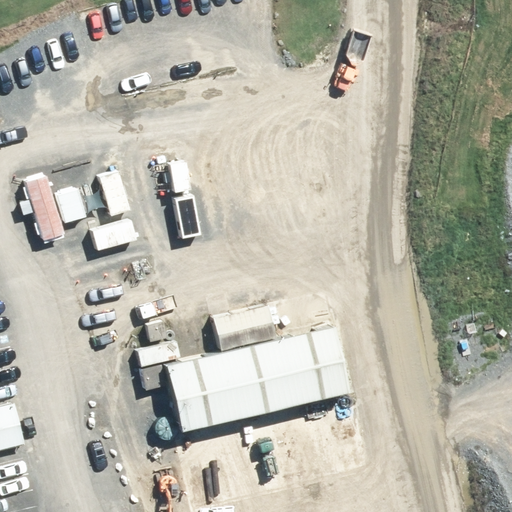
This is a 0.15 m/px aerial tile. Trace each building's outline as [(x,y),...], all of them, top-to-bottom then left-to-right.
[(124,208),(115,170),(94,176),(104,213),(124,208)] [(56,231),(39,173),(19,179),(36,237),(56,231)] [(70,187),(49,193),(58,220),(78,214),(70,187)] [(315,320),(156,358),(172,424),(331,386),(315,320)] [(0,403),(0,446),(18,442),(7,402),(0,403)]
